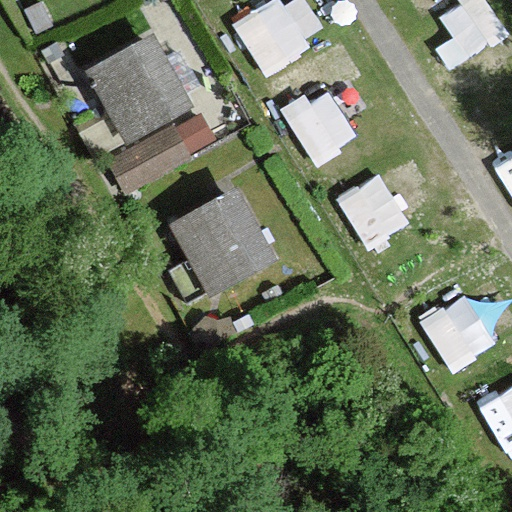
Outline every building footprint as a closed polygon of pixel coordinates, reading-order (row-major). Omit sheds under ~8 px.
[(251,54),(296,34),(281,0),(233,0),(228,2),(251,54)] [(287,0),(297,22),(330,8),(326,0),(287,0)] [(295,116),(343,85),(312,36),(263,67),(295,116)] [(171,115),(130,44),(69,78),(94,123),(73,135),(88,162),(171,115)] [(178,167),(162,139),(103,171),(119,200),(178,167)] [(412,145),(360,178),(388,222),(440,190),(412,145)] [(254,267),(215,199),(157,231),(196,300),(254,267)] [(511,297),(503,270),(424,296),(441,346),(511,322),(511,297)] [(511,342),(510,339),(457,368),(484,416),(511,400),(511,342)] [(511,441),(511,408),(496,420),(511,441)]
